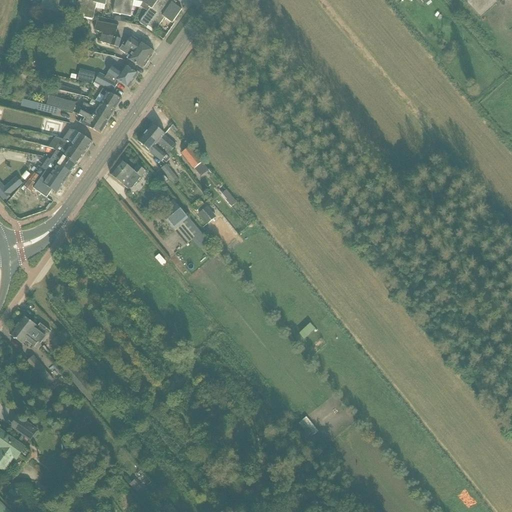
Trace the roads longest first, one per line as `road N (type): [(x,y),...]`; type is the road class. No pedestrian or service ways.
road 1 (secondary): [(55,227),(208,9)]
road 2 (residential): [(0,325),(64,233),(55,227)]
